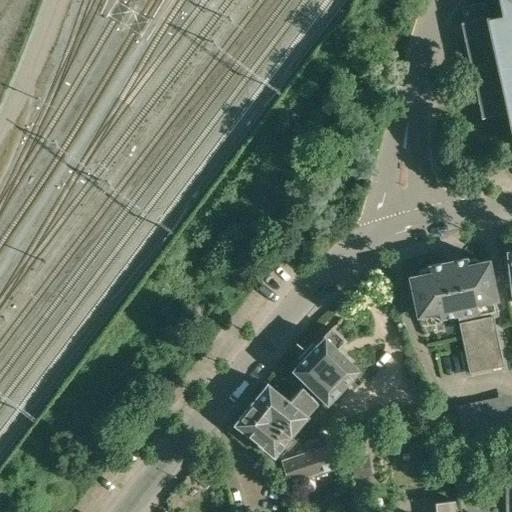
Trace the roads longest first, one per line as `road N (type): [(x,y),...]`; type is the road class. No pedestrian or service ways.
road 1 (residential): [(409,225),(353,246),(307,288),(118,511)]
road 2 (residential): [(409,225),(404,128),(444,0)]
